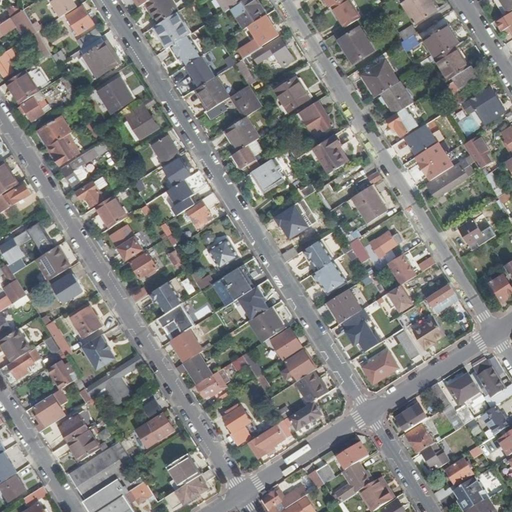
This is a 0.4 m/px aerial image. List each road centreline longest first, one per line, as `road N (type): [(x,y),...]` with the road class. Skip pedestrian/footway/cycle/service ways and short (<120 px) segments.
road 1 (residential): [(106,0),(367,412)]
road 2 (residential): [(241,494),(0,107)]
road 3 (residential): [(493,332),(284,0)]
road 4 (residential): [(367,412),(241,494)]
road 5 (residential): [(493,332),(367,412)]
road 6 (residential): [(0,392),(77,511)]
